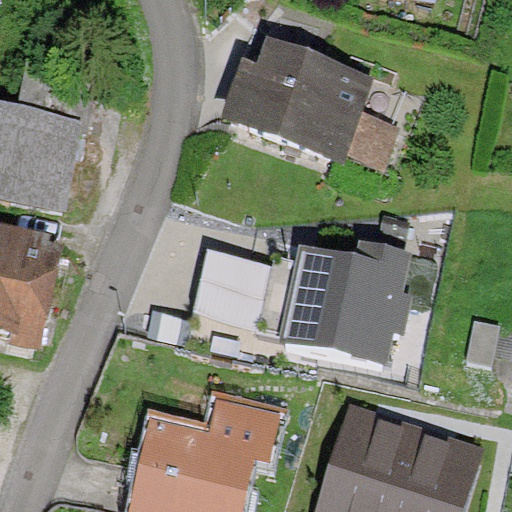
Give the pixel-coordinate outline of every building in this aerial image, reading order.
[(264,70),(244,63),(223,120),(345,165),(348,155),(382,168),(396,131),(357,117),(372,78),(274,42),(264,70)] [(0,200),(63,214),(79,138),(90,140),(104,75),(29,60),(20,107),(0,103),(0,200)] [(0,226),(0,340),(22,346),(40,350),(65,242),(0,226)] [(358,262),(302,248),(298,265),(276,260),(259,331),(284,336),(282,343),(391,368),(397,343),(409,346),(420,297),(407,294),(416,257),(362,245),(358,262)] [(499,330),(477,326),(471,363),(493,367),(499,330)] [(147,465),(136,511),(243,511),(253,466),(271,470),(282,418),(217,405),(210,437),(155,425),(147,465)] [(463,511),(482,453),(351,414),(322,511),(463,511)]
